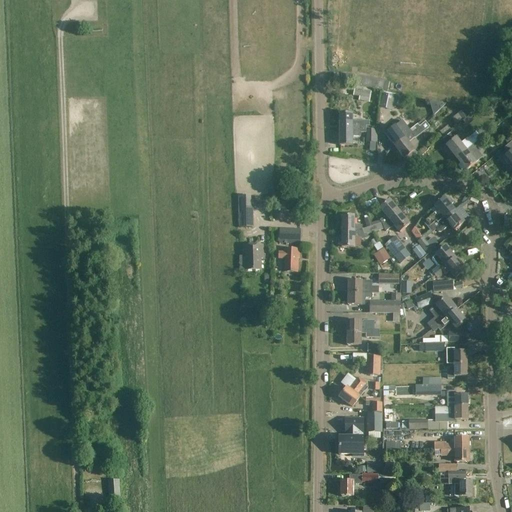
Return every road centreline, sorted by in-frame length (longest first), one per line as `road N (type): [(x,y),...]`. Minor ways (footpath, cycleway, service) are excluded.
road 1 (residential): [(501,511),(492,459),(492,202),(473,186),(402,175),(326,194)]
road 2 (unclassified): [(317,511),(326,194)]
road 3 (unclassified): [(326,194),(318,0)]
